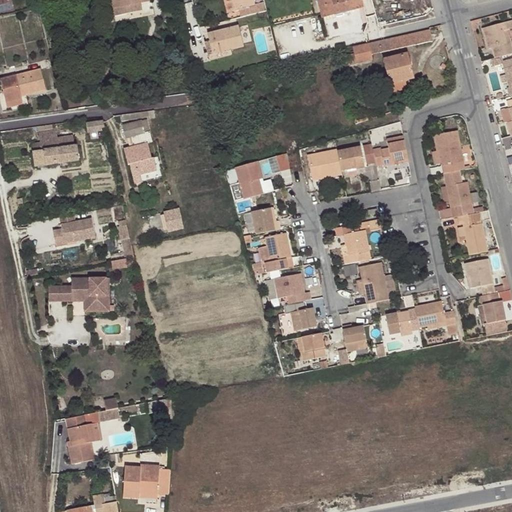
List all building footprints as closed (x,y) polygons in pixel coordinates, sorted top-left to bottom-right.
[(110,0),(113,17),(129,13),(127,6),(140,3),(149,1),(149,0),(110,0)] [(230,12),(227,0),(220,0),(224,14),(230,12)] [(227,0),(230,12),(241,9),(247,8),(255,6),(253,0),(227,0)] [(317,0),(321,17),(363,7),(363,6),(361,0),(317,0)] [(141,11),(140,3),(127,6),(129,13),(141,11)] [(480,18),(470,21),(473,31),(476,30),(474,23),(481,22),(480,18)] [(372,19),(365,21),(367,31),(375,30),(372,19)] [(492,46),(495,58),(511,53),(511,48),(509,36),(505,37),(503,30),(509,29),(511,28),(511,20),(483,28),(487,48),(492,46)] [(238,25),(207,34),(209,41),(203,42),(208,60),(232,54),(231,50),(244,47),(238,25)] [(389,39),(352,47),(354,54),(342,56),(344,66),(373,59),(371,55),(432,41),(430,30),(389,39)] [(328,50),(326,42),(307,46),(309,55),(328,50)] [(408,53),(383,59),(390,93),(407,89),(405,80),(414,79),(408,53)] [(511,58),(502,61),(510,95),(511,94),(511,58)] [(0,78),(0,82),(5,103),(21,99),(20,96),(20,93),(24,92),(24,95),(46,90),(40,68),(0,78)] [(21,99),(5,103),(6,108),(22,104),(21,99)] [(507,122),(510,135),(511,135),(511,99),(511,100),(511,104),(511,107),(500,110),(503,123),(507,122)] [(154,110),(120,115),(121,120),(148,117),(148,119),(155,118),(154,110)] [(84,116),(74,118),(75,125),(85,123),(84,116)] [(105,128),(103,120),(99,118),(85,119),(87,133),(89,132),(90,140),(98,139),(97,132),(101,131),(101,128),(105,128)] [(146,119),(122,126),(125,138),(129,137),(132,146),(123,148),(127,164),(129,164),(135,185),(142,183),(140,175),(156,171),(153,158),(151,158),(147,143),(152,142),(146,119)] [(41,133),(44,150),(74,146),(73,136),(58,138),(57,130),(41,133)] [(441,164),(443,174),(465,170),(464,167),(457,131),(433,135),(436,151),(438,150),(441,164)] [(407,158),(403,136),(386,140),(388,149),(380,150),(380,149),(373,150),(376,163),(376,165),(383,164),(383,167),(391,166),(391,161),(407,158)] [(373,150),(372,144),(363,146),(367,165),(376,163),(373,150)] [(44,150),(31,151),(33,167),(79,161),(77,146),(74,146),(44,150)] [(361,147),(337,151),(341,171),(356,168),(356,170),(365,168),(361,147)] [(337,151),(337,149),(307,155),(311,179),(324,176),(325,179),(342,175),(341,171),(337,151)] [(435,165),(441,164),(438,150),(436,151),(432,152),(435,165)] [(290,169),(287,153),(276,156),(280,172),(290,169)] [(257,161),(235,167),(240,187),(244,199),(263,194),(259,180),(262,179),(257,161)] [(458,217),(473,214),(473,210),(471,204),(479,202),(477,192),(469,194),(467,182),(461,183),(458,171),(444,174),(446,186),(449,201),(450,209),(452,217),(452,218),(458,217)] [(251,212),(256,235),(280,229),(279,220),(276,221),(272,222),(270,208),(251,212)] [(168,233),(183,229),(179,209),(163,213),(168,233)] [(452,217),(450,209),(440,211),(441,219),(452,217)] [(473,214),(458,217),(459,226),(463,225),(477,222),(480,221),(479,213),(473,214)] [(60,217),(61,225),(75,222),(74,215),(60,217)] [(65,244),(95,238),(92,219),(75,222),(61,225),(62,229),(53,231),(55,242),(64,240),(65,244)] [(379,220),(368,222),(369,230),(380,227),(379,220)] [(465,239),(469,256),(487,252),(481,224),(477,225),(463,227),(465,239)] [(134,258),(127,225),(119,227),(117,227),(120,238),(120,240),(121,240),(125,259),(134,258)] [(459,241),(465,239),(463,227),(457,229),(459,241)] [(343,257),(345,265),(371,260),(365,230),(343,234),(345,246),(348,257),(343,257)] [(266,273),(288,269),(286,259),(291,258),(286,233),(265,238),(270,262),(264,263),(266,273)] [(120,238),(82,247),(84,252),(122,244),(121,240),(120,240),(120,238)] [(495,293),(494,288),(488,258),(464,264),(465,273),(467,273),(470,288),(480,286),(483,296),(495,293)] [(365,294),(366,304),(375,302),(389,300),(381,263),(359,267),(362,281),(365,294)] [(252,267),(255,275),(262,274),(259,265),(252,267)] [(287,297),(289,304),(311,300),(309,292),(304,293),(300,273),(274,279),(277,299),(287,297)] [(495,293),(509,291),(506,278),(501,279),(503,286),(494,288),(495,293)] [(71,287),(49,287),(49,302),(71,302),(72,297),(89,297),(89,310),(97,310),(98,312),(109,312),(109,296),(106,297),(106,279),(71,279),(71,287)] [(487,324),(485,325),(487,336),(507,332),(505,321),(506,321),(502,301),(511,299),(509,291),(495,293),(483,296),(478,297),(480,306),(483,306),(487,324)] [(84,312),(98,312),(97,310),(89,310),(89,297),(72,297),(71,302),(84,302),(84,312)] [(441,302),(414,307),(415,310),(419,328),(427,326),(445,322),(446,326),(456,324),(453,312),(443,314),(441,302)] [(313,308),(290,312),(294,331),(316,327),(313,308)] [(412,330),(419,329),(419,328),(415,310),(401,313),(396,314),(385,315),(389,335),(400,333),(412,330)] [(428,330),(446,326),(445,322),(427,326),(428,330)] [(352,324),(341,327),(346,349),(346,352),(368,348),(363,326),(352,328),(352,324)] [(448,334),(457,332),(456,324),(446,326),(448,334)] [(326,357),(321,333),(301,337),(305,352),(300,353),(302,361),(326,357)] [(379,357),(386,356),(384,344),(376,345),(379,357)] [(346,352),(346,349),(337,351),(340,365),(348,363),(346,352)] [(173,408),(173,397),(166,399),(164,399),(163,408),(173,408)] [(70,407),(72,417),(85,414),(83,404),(70,407)] [(119,418),(117,408),(97,412),(98,417),(103,416),(104,421),(119,418)] [(72,417),(65,418),(70,441),(71,446),(67,447),(70,464),(94,460),(91,443),(95,442),(92,424),(87,425),(85,414),(72,417)] [(95,442),(101,441),(97,423),(92,424),(95,442)] [(120,463),(119,454),(107,456),(109,464),(120,463)] [(158,494),(168,495),(170,470),(159,470),(160,467),(141,465),(140,468),(125,466),(123,497),(139,498),(139,492),(158,494)] [(119,511),(116,496),(105,499),(105,495),(93,497),(96,507),(71,511),(119,511)]
